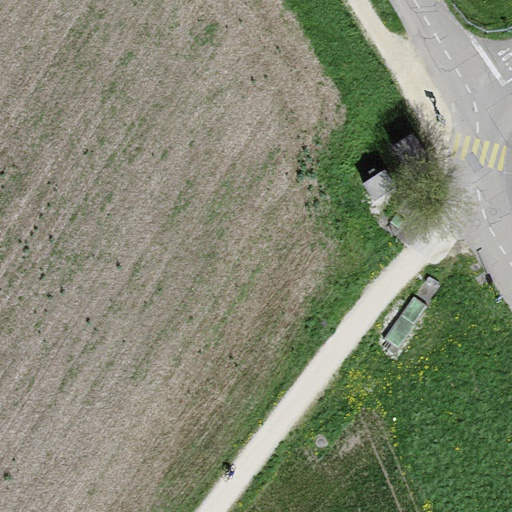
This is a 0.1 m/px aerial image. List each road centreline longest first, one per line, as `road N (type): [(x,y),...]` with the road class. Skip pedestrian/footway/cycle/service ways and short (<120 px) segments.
road 1 (track): [(212,511),(427,229),(473,151)]
road 2 (residential): [(511,259),(490,225),(458,72),(415,0)]
